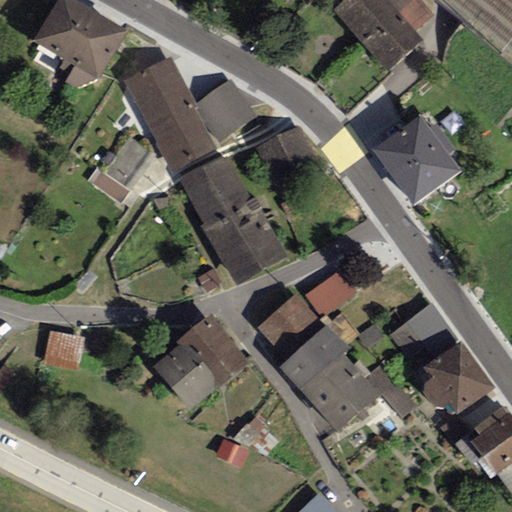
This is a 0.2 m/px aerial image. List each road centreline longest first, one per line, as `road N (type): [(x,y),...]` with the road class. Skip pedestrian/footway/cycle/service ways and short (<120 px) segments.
road 1 (residential): [(511,382),(337,139)]
road 2 (residential): [(337,139),(295,96),(145,10)]
road 3 (residential): [(453,0),(411,77),(337,139)]
road 4 (primary): [(128,511),(0,447)]
